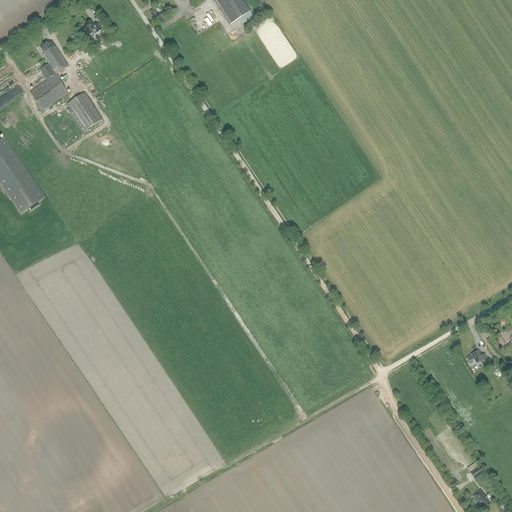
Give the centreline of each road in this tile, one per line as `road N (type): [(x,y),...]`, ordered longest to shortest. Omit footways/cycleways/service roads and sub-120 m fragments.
road 1 (track): [(380,373),(148,24)]
road 2 (track): [(147,511),(381,376)]
road 3 (track): [(460,511),(380,373)]
